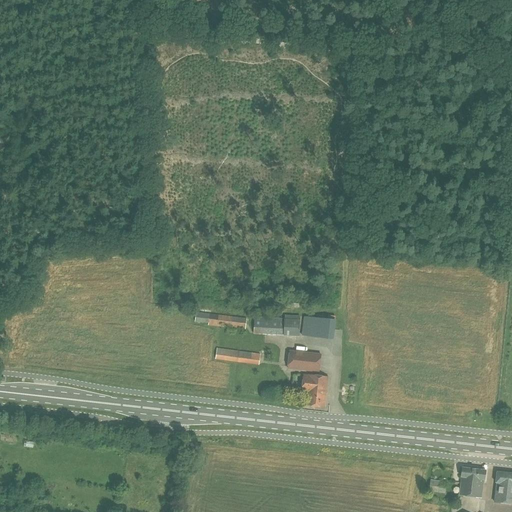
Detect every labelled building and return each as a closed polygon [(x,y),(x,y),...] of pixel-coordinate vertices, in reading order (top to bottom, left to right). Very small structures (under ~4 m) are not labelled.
[(247,318),(210,314),(209,324),(246,329),(247,318)] [(299,336),(300,316),(284,315),(284,318),(270,317),(255,316),(255,334),(299,336)] [(336,316),(305,315),(305,335),(336,335),(336,316)] [(260,354),(218,348),(216,358),(259,365),(260,354)] [(321,354),(289,351),(288,369),(319,371),(321,354)] [(325,407),(328,376),(310,375),(310,376),(303,375),(302,388),(308,389),(306,405),(325,407)] [(485,479),(486,470),(462,467),(461,477),(462,477),(460,494),(482,497),(484,479),(485,479)] [(511,472),(497,471),(496,483),(497,483),(495,502),(511,503),(511,472)] [(445,493),(447,481),(431,479),(429,491),(445,493)]
